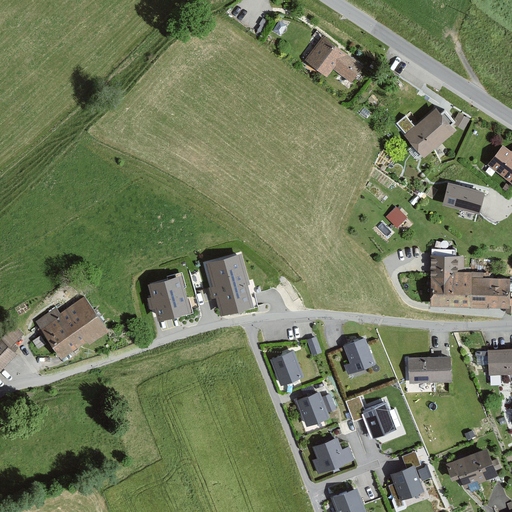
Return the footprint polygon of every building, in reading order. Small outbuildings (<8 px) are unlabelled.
[(370,64),(325,35),(307,61),(329,76),(336,69),(355,81),(370,64)] [(452,127),(431,103),(401,133),(422,156),(452,127)] [(467,118),(455,112),(450,122),(462,129),(467,118)] [(511,145),(508,148),(498,143),(486,163),(511,184),(511,145)] [(485,189),(448,180),(443,203),(479,211),(485,189)] [(442,192),(430,184),(420,199),(429,207),(442,192)] [(386,214),(398,226),(409,216),(397,204),(386,214)] [(242,251),(207,261),(221,312),(245,306),(246,308),(256,305),(242,251)] [(462,253),(426,252),(426,305),(506,306),(506,311),(511,310),(511,295),(507,295),(507,276),(483,275),(483,269),(462,268),(462,253)] [(182,272),(147,282),(151,295),(147,297),(150,308),(154,307),(157,321),(193,311),(182,272)] [(116,329),(89,295),(63,313),(59,307),(36,321),(64,363),(92,343),(116,329)] [(27,334),(16,323),(0,338),(0,375),(21,354),(17,348),(27,334)] [(361,334),(340,341),(346,359),(342,361),(345,373),(373,364),(361,334)] [(317,335),(307,338),(313,355),(322,352),(317,335)] [(511,344),(482,347),(486,372),(511,371),(511,344)] [(294,349),(270,358),(281,385),(304,376),(294,349)] [(447,351),(404,355),(407,385),(450,380),(447,351)] [(321,389),(296,398),(307,425),(330,416),(328,411),(336,408),(330,394),(323,396),(321,389)] [(359,396),(346,401),(354,422),(365,418),(372,438),(397,429),(387,401),(364,410),(359,396)] [(338,436),(312,445),(316,458),(312,459),(317,474),(355,461),(349,446),(342,448),(338,436)] [(482,443),(442,460),(447,476),(455,472),(463,485),(494,471),(482,443)] [(407,466),(390,473),(401,499),(424,489),(415,467),(422,464),(416,449),(402,455),(407,466)] [(367,511),(356,486),(330,496),(336,511),(367,511)]
